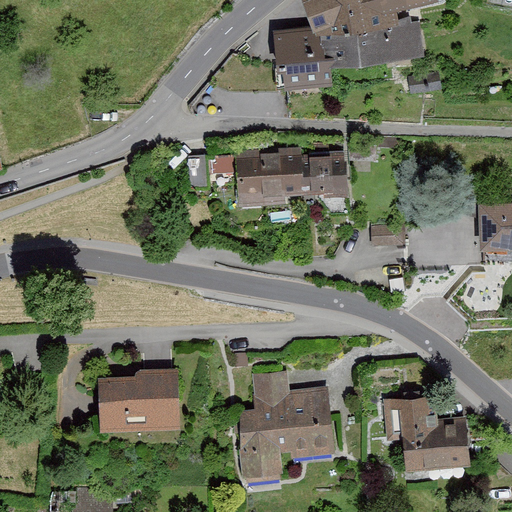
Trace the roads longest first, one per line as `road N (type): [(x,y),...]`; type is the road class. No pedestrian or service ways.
road 1 (residential): [(511,415),(391,318),(339,303),(136,264),(64,259),(0,270)]
road 2 (residential): [(137,132),(270,124),(511,133)]
road 3 (residential): [(137,132),(215,40),(264,0)]
road 4 (residential): [(0,185),(108,155),(137,132)]
